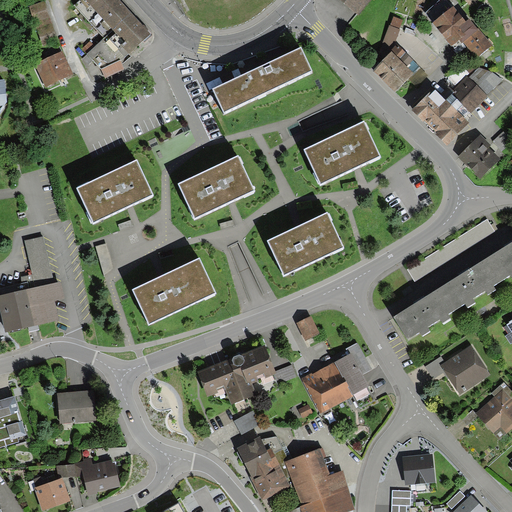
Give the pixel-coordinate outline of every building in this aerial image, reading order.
[(82,49),(103,73),(118,59),(122,64),(124,62),(151,39),(136,22),(117,0),(80,0),(75,5),(104,39),(95,47),(91,42),(82,49)] [(338,0),(359,17),(373,0),(338,0)] [(451,0),(438,0),(421,15),(452,49),(460,42),(477,57),(490,42),(475,29),(476,28),(451,0)] [(43,46),(58,41),(45,2),(29,7),(43,46)] [(393,48),(371,70),(393,91),(415,69),(393,48)] [(313,76),(302,51),(252,73),(213,93),(225,117),(313,76)] [(61,56),(38,66),(47,86),(70,75),(61,56)] [(122,64),(118,59),(103,73),(105,79),(125,71),(122,64)] [(481,69),(450,99),(464,112),(503,79),(481,69)] [(436,86),(411,113),(445,144),(470,117),(464,112),(450,99),(436,86)] [(366,121),(306,149),(324,188),(358,172),(384,160),(366,121)] [(511,142),(511,141),(503,132),(493,143),(502,153),(511,142)] [(481,136),(458,158),(481,181),(501,161),(489,149),(492,147),(481,136)] [(238,158),(178,187),(195,223),(232,206),(256,195),(238,158)] [(136,162),(76,190),(94,228),(131,211),(154,200),(136,162)] [(357,183),(343,185),(344,191),(358,189),(357,183)] [(312,208),(311,201),(295,203),(296,209),(312,208)] [(329,214),(268,242),(286,279),(346,250),(329,214)] [(131,220),(118,225),(120,231),(133,226),(131,220)] [(233,221),(220,224),(222,230),(235,227),(233,221)] [(36,290),(54,285),(44,237),(25,241),(33,275),(36,290)] [(442,318),(444,322),(452,317),(450,313),(467,302),(470,306),(478,301),(475,297),(489,289),(491,293),(499,288),(496,284),(511,274),(511,241),(510,243),(460,274),(415,302),(392,316),(406,340),(420,331),(422,335),(430,330),(428,326),(442,318)] [(106,244),(96,247),(104,277),(114,269),(106,244)] [(172,250),(159,254),(160,259),(174,256),(172,250)] [(200,260),(132,292),(148,327),(217,295),(200,260)] [(0,289),(0,295),(1,298),(36,290),(33,275),(21,278),(23,285),(0,289)] [(64,300),(60,284),(54,285),(36,290),(1,298),(0,298),(0,301),(7,330),(56,319),(53,303),(55,303),(64,300)] [(310,318),(296,325),(305,342),(319,335),(310,318)] [(449,377),(460,394),(490,374),(471,345),(446,362),(441,365),(449,377)] [(206,397),(226,390),(231,404),(252,396),(246,382),(276,370),(267,346),(196,374),(206,397)] [(349,349),(334,357),(349,387),(365,379),(349,349)] [(441,365),(446,362),(442,356),(425,367),(434,380),(444,373),(448,378),(449,377),(441,365)] [(301,378),(318,412),(349,397),(332,363),(301,378)] [(476,412),(499,439),(511,428),(511,390),(504,381),(491,393),(494,397),(492,399),(476,412)] [(58,395),(60,426),(97,422),(94,391),(58,395)] [(0,449),(25,442),(24,438),(26,437),(15,399),(0,403),(0,449)] [(255,409),(237,418),(244,434),(263,426),(255,409)] [(473,410),(462,420),(467,425),(478,415),(473,410)] [(237,451),(263,501),(290,488),(287,480),(291,478),(285,463),(290,462),(277,438),(276,437),(275,437),(260,440),(260,439),(237,451)] [(352,511),(355,511),(343,472),(331,477),(324,460),(327,458),(323,449),(290,462),(285,463),(291,478),(302,508),(292,511),(352,511)] [(434,456),(403,458),(405,484),(436,482),(434,456)] [(84,476),(88,497),(98,495),(97,493),(121,488),(116,464),(113,464),(112,462),(93,466),(91,458),(84,460),(84,462),(75,464),(78,478),(84,476)] [(77,478),(74,465),(57,467),(58,479),(77,478)] [(35,490),(42,511),(71,502),(63,480),(35,490)] [(412,491),(393,490),(392,511),(406,511),(407,506),(411,506),(412,491)] [(447,504),(452,509),(465,496),(460,491),(447,504)] [(487,511),(470,495),(452,511),(487,511)]
